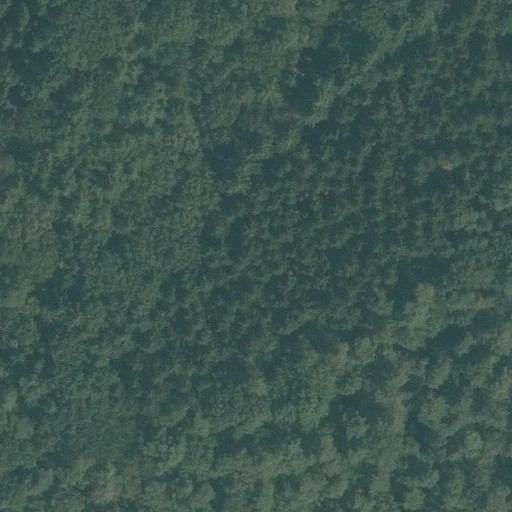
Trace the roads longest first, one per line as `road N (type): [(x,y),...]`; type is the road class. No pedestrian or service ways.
road 1 (track): [(359,289),(0,456)]
road 2 (track): [(359,289),(369,511)]
road 3 (track): [(511,139),(452,213),(359,289)]
